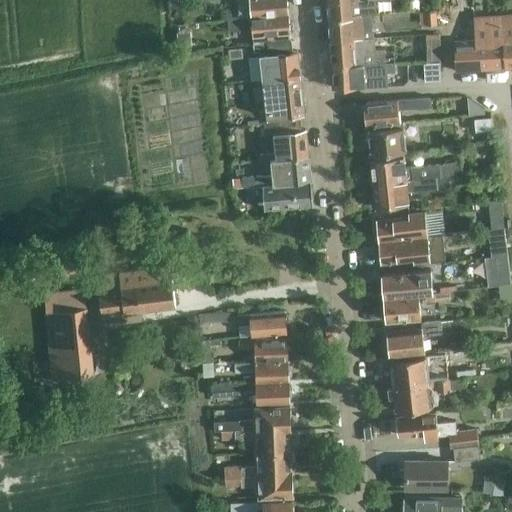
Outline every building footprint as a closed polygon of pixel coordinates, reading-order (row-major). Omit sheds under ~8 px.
[(237,0),(240,18),(251,16),(287,13),(285,0),(237,0)] [(327,0),(329,17),(373,14),(377,13),(375,0),(327,0)] [(240,18),(228,19),(228,29),(247,27),(247,22),(252,22),(254,44),(291,40),(291,39),(290,39),(287,13),(251,16),(240,18)] [(373,14),(329,17),(330,41),(360,40),(374,39),(374,27),(373,14)] [(511,16),(475,18),(476,40),(488,39),(499,38),(501,67),(511,66),(511,16)] [(439,62),(438,34),(426,35),(427,62),(439,62)] [(499,38),(488,39),(489,68),(501,67),(499,38)] [(360,40),(330,41),(332,68),(360,66),(360,63),(376,62),(385,62),(385,49),(375,50),(374,39),(360,40)] [(489,68),(488,39),(476,40),(478,69),(489,68)] [(291,40),(254,44),(255,51),(260,51),(261,54),(260,54),(263,80),(300,76),(297,50),(292,51),(291,40)] [(466,69),(465,40),(453,41),(455,70),(466,69)] [(478,69),(476,40),(465,40),(466,69),(478,69)] [(440,80),(439,62),(427,62),(423,63),(424,81),(440,80)] [(360,66),(332,68),(334,87),(382,86),(381,69),(355,70),(355,68),(360,68),(360,66)] [(300,76),(263,80),(266,117),(304,113),(300,76)] [(367,126),(377,125),(403,122),(400,122),(398,106),(413,105),(415,102),(415,97),(365,102),(367,126)] [(491,116),(474,117),(475,130),(491,129),(491,116)] [(260,160),(268,159),(270,159),(308,156),(306,129),(302,129),(300,119),(279,121),(263,123),(264,133),(274,132),(276,151),(259,152),(260,160)] [(403,122),(377,125),(378,129),(368,130),(370,154),(406,151),(403,122)] [(371,159),(373,183),(441,175),(448,174),(448,175),(460,174),(459,161),(405,167),(403,155),(371,159)] [(242,177),(242,179),(233,180),(233,187),(246,186),(246,188),(311,182),(308,156),(270,159),(272,175),(262,176),(261,175),(242,177)] [(441,175),(373,183),(376,207),(409,203),(407,191),(413,190),(414,191),(449,188),(448,175),(448,174),(441,175)] [(311,182),(246,188),(247,198),(254,198),(253,195),(263,194),(265,208),(313,204),(311,182)] [(376,219),(379,240),(411,237),(414,237),(426,236),(442,234),(442,231),(426,233),(424,215),(376,219)] [(502,235),(493,235),(493,254),(503,254),(502,235)] [(426,236),(414,237),(411,237),(379,240),(381,263),(413,260),(413,263),(429,262),(426,236)] [(54,260),(57,279),(81,275),(78,256),(54,260)] [(169,264),(96,275),(102,312),(124,309),(124,311),(175,304),(169,264)] [(430,268),(416,269),(382,273),(384,297),(418,293),(418,292),(423,292),(432,291),(432,288),(430,268)] [(43,292),(45,310),(51,378),(92,374),(84,288),(43,292)] [(432,288),(432,291),(423,292),(424,304),(449,301),(448,292),(434,294),(433,288),(432,288)] [(418,293),(384,297),(387,320),(421,316),(418,293)] [(237,315),(237,320),(237,322),(249,321),(251,336),(286,332),(284,310),(237,315)] [(440,320),(421,323),(422,327),(388,331),(391,356),(424,352),(422,333),(427,332),(427,335),(442,333),(441,332),(453,331),(452,319),(440,320)] [(254,347),(254,360),(256,360),(255,359),(287,358),(286,337),(257,338),(239,339),(239,348),(254,347)] [(391,359),(394,384),(449,378),(459,377),(457,365),(447,367),(447,368),(435,369),(436,375),(427,376),(425,356),(391,359)] [(256,360),(254,360),(234,361),(234,370),(255,369),(255,382),(288,381),(287,358),(255,359),(256,360)] [(459,377),(449,378),(394,384),(396,410),(430,407),(428,387),(437,386),(438,392),(450,390),(450,389),(465,387),(464,378),(459,378),(459,377)] [(288,381),(255,382),(210,384),(211,395),(255,393),(256,403),(289,402),(288,381)] [(221,429),(221,430),(240,429),(273,428),(273,432),(290,431),(289,406),(254,407),(254,418),(212,420),(213,430),(221,429)] [(455,419),(448,420),(436,422),(435,412),(397,416),(399,434),(424,431),(424,437),(438,436),(438,434),(449,433),(450,443),(478,441),(477,429),(456,431),(455,419)] [(240,429),(221,430),(221,439),(255,438),(256,452),(290,451),(290,431),(273,432),(273,428),(240,429)] [(454,460),(480,457),(478,443),(453,446),(454,460)] [(223,467),(224,478),(242,477),(274,476),(274,472),(291,472),(290,451),(256,452),(256,466),(241,466),(223,467)] [(447,488),(447,460),(404,459),(404,488),(447,488)] [(242,477),(224,478),(224,486),(241,485),(241,487),(257,486),(257,496),(292,495),(291,472),(274,472),(274,476),(242,477)] [(485,478),(482,492),(504,496),(506,482),(485,478)] [(404,511),(440,511),(440,509),(461,510),(461,497),(404,496),(404,511)] [(262,511),(292,511),(292,500),(230,502),(230,511),(256,511),(256,508),(263,508),(262,511)]
